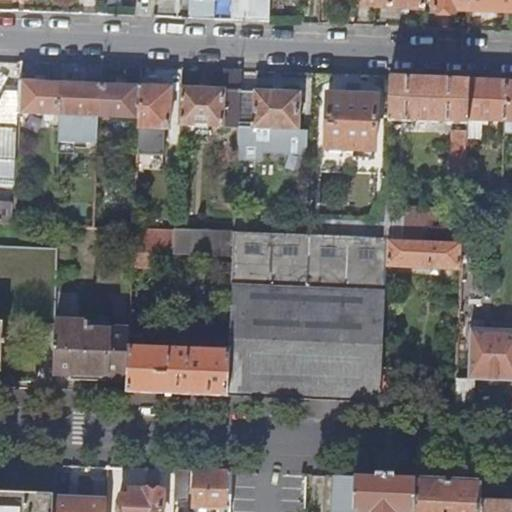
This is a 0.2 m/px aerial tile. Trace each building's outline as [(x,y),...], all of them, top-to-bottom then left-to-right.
[(233,0),(233,21),(270,23),(270,0),(233,0)] [(357,0),(358,7),(376,8),(376,0),(357,0)] [(376,0),(376,8),(425,10),(425,0),(376,0)] [(457,10),(471,10),(471,0),(434,0),(434,12),(457,13),(457,10)] [(511,0),(471,0),(471,10),(511,12),(511,0)] [(213,5),(190,4),(189,19),(212,20),(213,5)] [(209,126),(240,127),(241,91),(242,70),(225,70),(224,90),(182,89),(180,130),(209,132),(209,126)] [(390,121),(468,124),(468,120),(470,80),(392,77),(390,121)] [(468,120),(506,121),(508,81),(470,80),(468,120)] [(20,114),(60,116),(61,84),(21,82),(20,114)] [(60,116),(100,117),(101,85),(61,84),(60,116)] [(100,117),(140,119),(141,87),(101,85),(100,117)] [(141,87),(140,119),(138,154),(164,154),(165,129),(170,130),(172,88),(141,87)] [(301,94),(241,91),(240,127),(239,142),(238,161),(263,162),(263,153),(308,155),(308,130),(299,130),(301,94)] [(378,97),(328,94),(327,148),(375,150),(378,97)] [(453,151),(467,151),(467,132),(453,131),(453,151)] [(0,207),(16,209),(18,158),(0,156),(0,207)] [(464,200),(465,193),(466,173),(452,172),(451,200),(452,200),(464,200)] [(452,200),(450,242),(463,243),(464,200),(452,200)] [(387,210),(385,240),(387,240),(406,240),(408,209),(387,208),(387,210)] [(379,209),(377,239),(385,240),(387,210),(379,209)] [(408,209),(406,240),(426,241),(426,230),(447,231),(448,210),(408,209)] [(251,213),(236,212),(235,233),(235,234),(250,235),(251,213)] [(134,253),(175,255),(176,231),(135,230),(134,253)] [(175,255),(234,258),(235,234),(235,233),(176,231),(175,255)] [(233,294),(386,300),(387,267),(387,240),(385,240),(377,239),(310,237),(250,235),(235,234),(234,258),(233,294)] [(462,270),(463,243),(450,242),(426,241),(406,240),(387,240),(387,267),(462,270)] [(386,300),(233,294),(231,351),(229,397),(283,399),(382,403),(383,369),(386,300)] [(131,311),(131,334),(131,337),(143,337),(144,312),(131,311)] [(130,348),(131,337),(131,334),(89,332),(90,325),(56,324),(55,375),(96,377),(96,378),(129,380),(130,348)] [(457,380),(456,406),(473,407),(475,379),(511,381),(511,331),(472,330),(470,380),(457,380)] [(177,395),(229,397),(231,351),(130,348),(129,380),(129,393),(177,395)] [(383,369),(382,403),(398,404),(399,369),(383,369)] [(188,501),(189,470),(177,470),(175,501),(188,501)] [(201,511),(202,508),(230,509),(232,472),(208,471),(196,471),(194,511),(201,511)] [(335,511),(355,511),(356,477),(337,477),(335,511)] [(415,511),(417,480),(387,479),(356,477),(355,511),(415,511)] [(452,481),(417,480),(415,511),(480,511),(481,505),(482,483),(452,481)] [(163,511),(165,490),(145,489),(145,491),(131,490),(131,497),(121,497),(120,511),(163,511)] [(0,511),(53,511),(55,497),(55,496),(0,493),(0,511)] [(108,511),(109,499),(55,497),(53,511),(108,511)]
